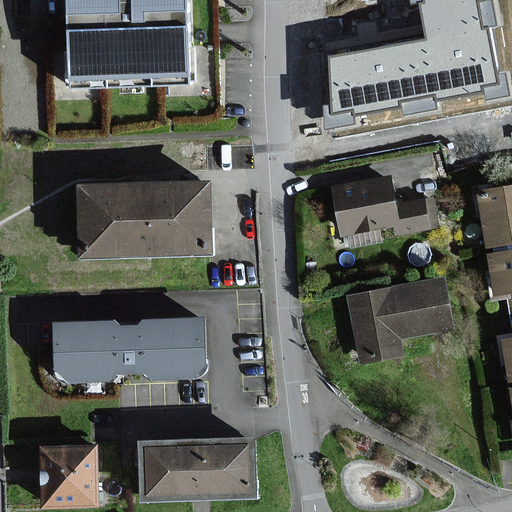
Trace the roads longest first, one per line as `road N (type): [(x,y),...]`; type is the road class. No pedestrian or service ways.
road 1 (residential): [(297,394),(284,285),(280,0)]
road 2 (residential): [(502,511),(472,484),(310,393),(297,394)]
